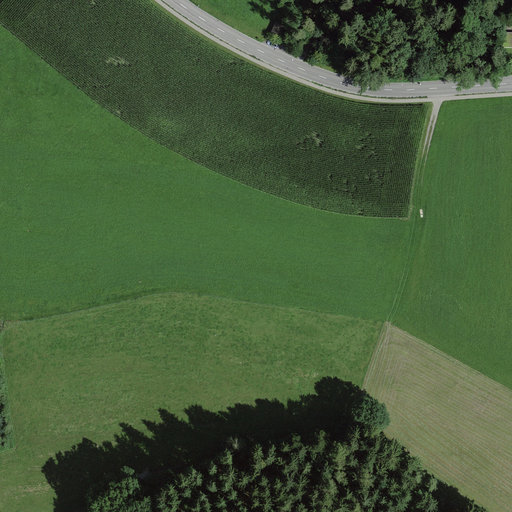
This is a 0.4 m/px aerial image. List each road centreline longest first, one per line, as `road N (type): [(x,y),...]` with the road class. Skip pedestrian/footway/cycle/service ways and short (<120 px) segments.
road 1 (tertiary): [(511,83),(406,90),(342,83),(231,37),(174,0)]
road 2 (track): [(375,381),(418,245),(418,195),(437,88)]
